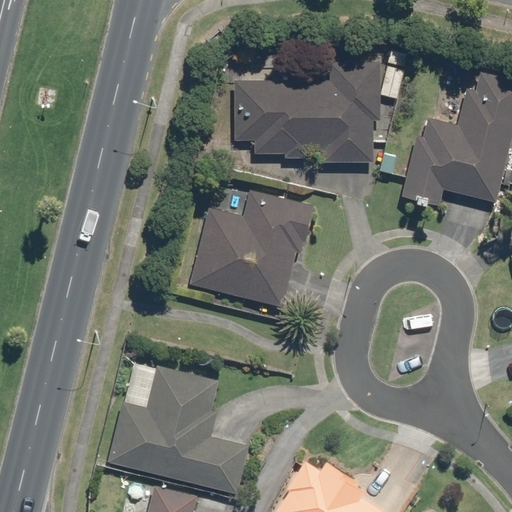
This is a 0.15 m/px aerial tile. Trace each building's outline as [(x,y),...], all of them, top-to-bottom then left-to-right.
[(372,120),(379,120),(380,95),(403,95),(404,60),(331,57),(330,79),(234,75),(232,136),(256,137),(256,148),(286,149),(285,158),(308,159),(308,152),(329,153),(329,158),(371,159),(372,120)] [(467,84),(464,99),(445,95),(441,116),(430,114),(426,134),(418,132),(404,194),(440,201),(443,187),(498,199),(511,133),(511,73),(482,67),(478,86),(467,84)] [(209,207),(190,281),(284,305),(298,250),(304,252),(317,200),(250,183),(242,215),(209,207)] [(214,407),(220,380),(135,361),(112,458),(242,488),(252,442),(216,434),(221,409),(214,407)] [(369,487),(328,458),(322,467),(308,457),(284,489),(289,493),(276,511),(277,511),(390,511),(365,493),(369,487)] [(194,511),(198,495),(154,486),(148,511),(194,511)]
